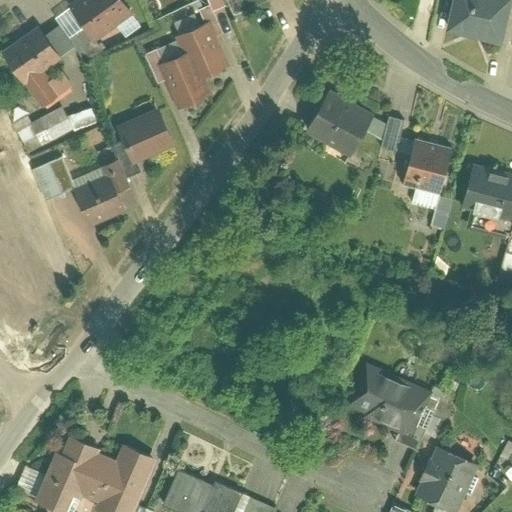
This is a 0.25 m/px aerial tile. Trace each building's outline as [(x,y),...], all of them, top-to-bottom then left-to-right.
[(132,0),(79,0),(71,5),(95,45),(142,17),(132,0)] [(483,0),(457,0),(451,26),(476,31),(483,0)] [(509,0),(483,0),(476,31),(501,37),(509,0)] [(187,56),(164,66),(183,111),(218,96),(212,81),(240,72),(218,23),(179,37),(187,56)] [(47,24),(3,54),(27,89),(71,59),(47,24)] [(305,126),(348,151),(371,111),(329,86),(305,126)] [(386,112),(379,128),(392,134),(399,118),(386,112)] [(173,113),(122,127),(132,164),(184,150),(173,113)] [(399,177),(441,189),(452,150),(410,138),(399,177)] [(41,198),(59,190),(46,159),(27,167),(41,198)] [(463,200),(511,216),(511,170),(477,159),(463,200)] [(116,176),(74,192),(87,227),(129,211),(116,176)] [(350,402),(413,431),(436,383),(373,354),(350,402)] [(122,468),(96,458),(99,450),(64,437),(37,504),(57,511),(74,511),(83,490),(108,500),(104,511),(105,511),(143,511),(146,506),(136,501),(153,458),(129,449),(122,468)] [(482,461),(439,442),(416,492),(460,511),(482,461)] [(231,511),(239,494),(182,467),(163,508),(171,511),(231,511)]
